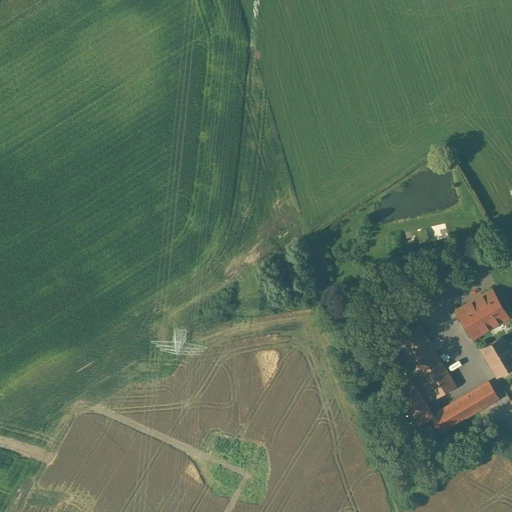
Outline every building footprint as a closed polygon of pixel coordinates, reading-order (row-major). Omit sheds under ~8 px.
[(445,272),(439,263),(428,270),(434,279),(423,286),(432,300),(458,283),(449,269),(445,272)] [(491,291),(456,312),(472,339),(508,319),(491,291)] [(454,386),(418,327),(397,339),(420,377),(412,382),(425,404),(454,386)] [(450,361),(456,358),(443,336),(437,340),(450,361)] [(511,351),(503,336),(479,350),(496,378),(511,368),(511,351)] [(487,383),(438,413),(447,427),(496,398),(487,383)]
